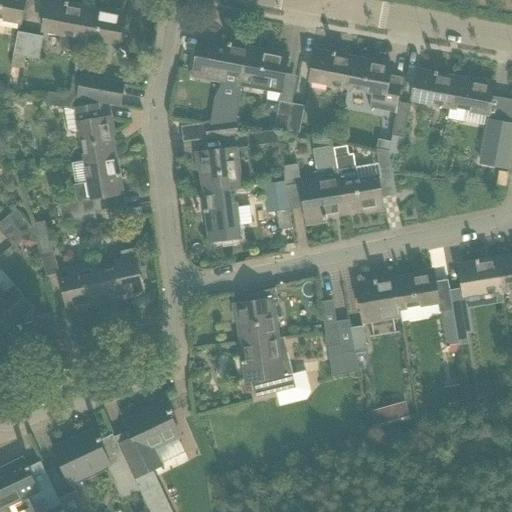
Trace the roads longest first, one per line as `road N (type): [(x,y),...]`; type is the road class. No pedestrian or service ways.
road 1 (residential): [(177,290),(500,222),(511,211)]
road 2 (residential): [(177,290),(158,99),(175,0)]
road 3 (residential): [(177,290),(168,369),(25,419),(0,419)]
road 4 (residential): [(511,39),(320,4)]
